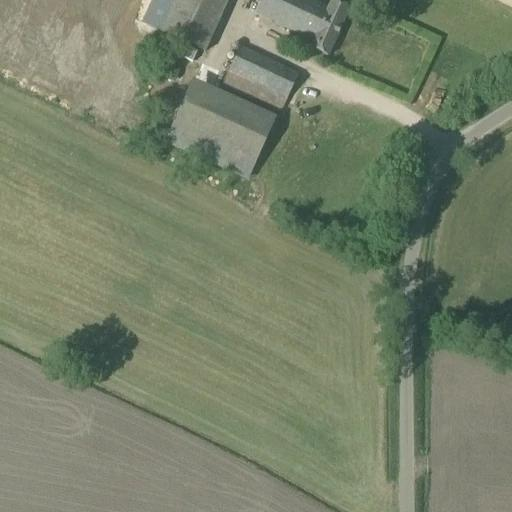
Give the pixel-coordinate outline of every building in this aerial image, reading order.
[(174,0),(159,33),(203,52),(227,0),(174,0)] [(302,0),(261,0),(253,15),(312,42),(327,10),(302,0)] [(331,2),(327,10),(312,42),(309,50),(327,58),(349,10),(331,2)] [(192,64),(196,54),(182,47),(178,57),(192,64)] [(240,48),(221,87),(280,114),(298,75),(240,48)] [(247,182),(277,115),(194,78),(164,146),(247,182)] [(282,202),(301,156),(270,143),(251,188),(282,202)]
